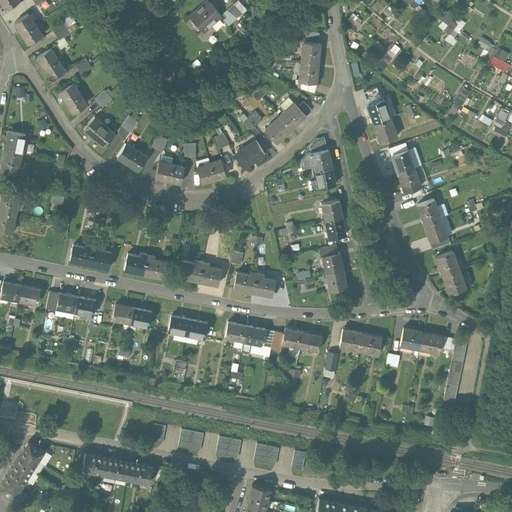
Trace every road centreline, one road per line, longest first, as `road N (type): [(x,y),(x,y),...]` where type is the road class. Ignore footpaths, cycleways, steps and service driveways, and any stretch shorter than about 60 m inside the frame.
road 1 (residential): [(329,110),(295,152),(247,186),(209,200),(163,198),(118,180),(76,144),(17,56)]
road 2 (residential): [(0,259),(239,309),(372,310)]
road 3 (residential): [(423,304),(343,80)]
road 4 (residential): [(28,429),(250,472)]
road 5 (residential): [(372,310),(329,110)]
